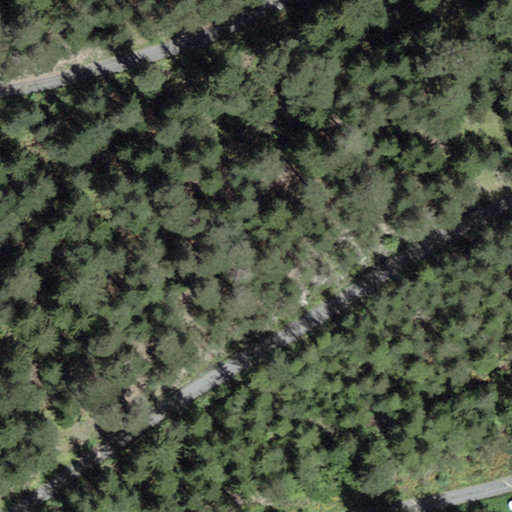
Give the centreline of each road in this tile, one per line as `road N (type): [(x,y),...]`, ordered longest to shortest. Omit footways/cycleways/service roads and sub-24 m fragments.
road 1 (track): [(11,511),(253,345),(511,201)]
road 2 (track): [(0,82),(117,62),(268,0)]
road 3 (track): [(511,480),(367,511)]
